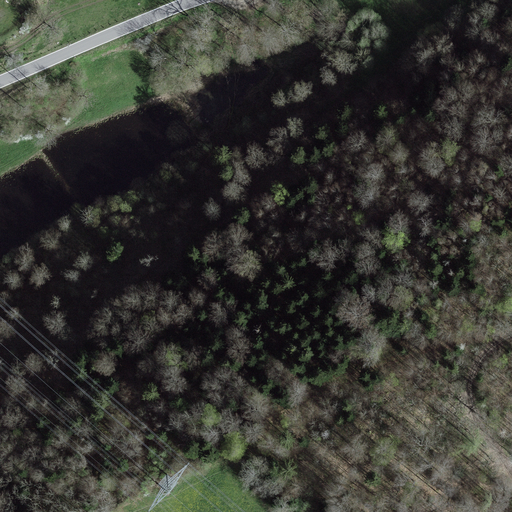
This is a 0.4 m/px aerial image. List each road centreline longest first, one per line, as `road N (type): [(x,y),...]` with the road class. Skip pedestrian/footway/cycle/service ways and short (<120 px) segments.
road 1 (tertiary): [(0,80),(195,0)]
road 2 (track): [(511,333),(487,351),(471,388),(480,424),(511,472)]
